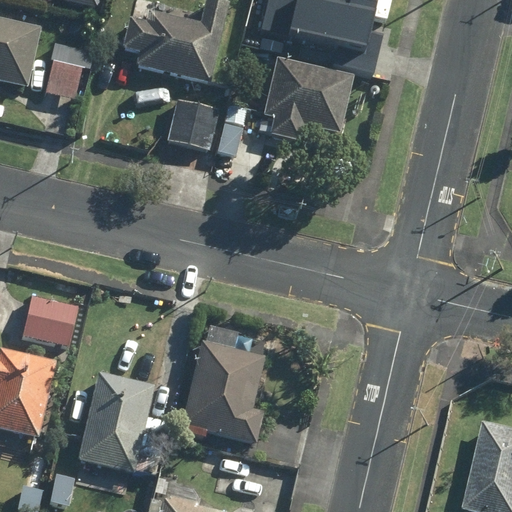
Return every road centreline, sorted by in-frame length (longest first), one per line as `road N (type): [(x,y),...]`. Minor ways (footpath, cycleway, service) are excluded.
road 1 (residential): [(409,294),(0,197)]
road 2 (residential): [(477,0),(409,294)]
road 3 (residential): [(409,294),(357,511)]
